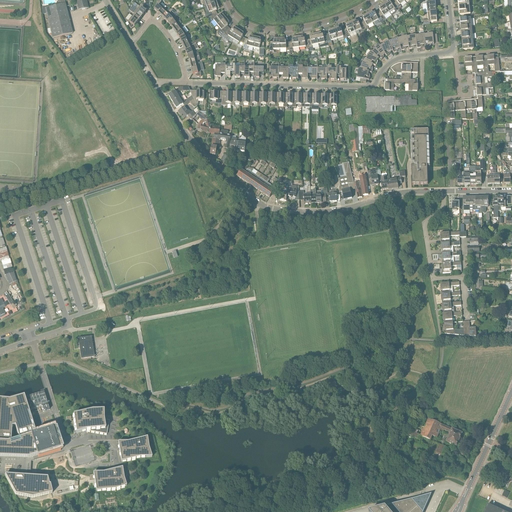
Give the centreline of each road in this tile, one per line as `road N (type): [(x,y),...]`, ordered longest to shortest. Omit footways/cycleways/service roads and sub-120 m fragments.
road 1 (residential): [(452,49),(393,60),(369,87),(185,83)]
road 2 (residential): [(443,191),(400,192),(321,212),(274,209),(245,195),(191,142)]
road 3 (unclassified): [(0,203),(191,142)]
road 4 (residential): [(467,317),(462,277),(432,278),(425,227),(441,209),(443,191)]
road 5 (residential): [(372,0),(311,25),(267,29),(241,20),(227,0)]
road 6 (tertiary): [(457,511),(511,390)]
